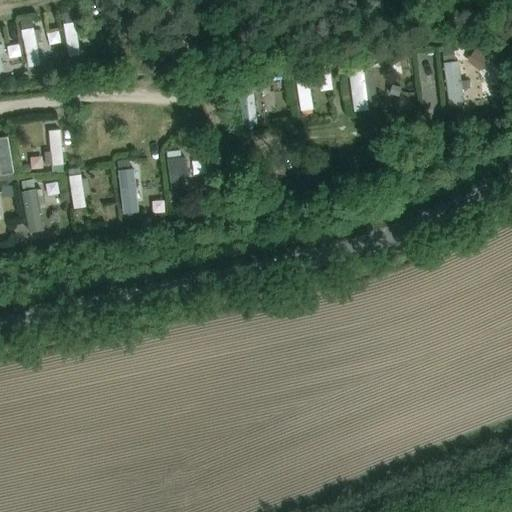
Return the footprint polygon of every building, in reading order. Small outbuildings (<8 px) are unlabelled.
[(73,22),(74,55),(90,55),(89,21),(73,22)] [(31,30),(39,69),(54,66),(45,27),(31,30)] [(0,70),(0,71),(21,65),(13,38),(0,41),(0,70)] [(468,60),(448,63),(455,108),(475,105),(468,60)] [(359,111),(378,111),(377,71),(358,72),(359,111)] [(320,82),(306,84),(312,112),(325,110),(320,82)] [(399,100),(426,101),(427,87),(400,85),(399,100)] [(76,144),(81,144),(80,131),(61,132),(62,169),(77,168),(76,144)] [(12,180),(27,179),(24,139),(8,140),(12,180)] [(181,163),(184,195),(200,194),(196,161),(181,163)] [(149,219),(149,164),(133,164),(133,219),(149,219)] [(97,176),(83,177),(85,211),(98,210),(97,176)] [(27,184),(14,186),(15,199),(28,198),(27,184)] [(53,193),(36,194),(40,237),(57,235),(53,193)] [(0,234),(15,232),(8,194),(0,195),(0,234)] [(177,201),(163,202),(164,216),(178,215),(177,201)] [(116,222),(128,222),(128,206),(116,205),(116,222)] [(21,220),(25,243),(37,241),(33,219),(21,220)]
